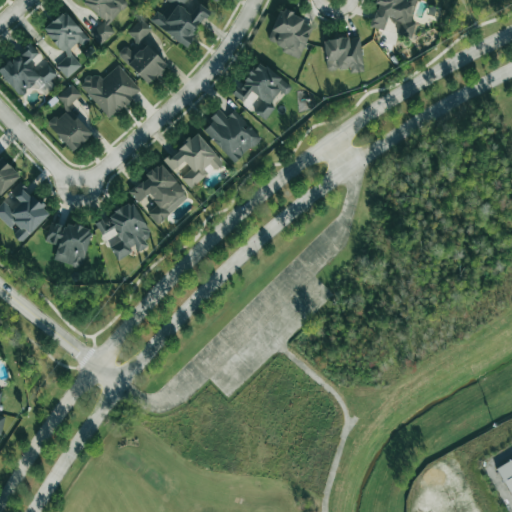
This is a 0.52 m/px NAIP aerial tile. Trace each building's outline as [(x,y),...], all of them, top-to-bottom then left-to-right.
[(107,25),(127,4),(122,0),(79,0),(103,21),(90,35),(100,45),(113,31),(107,25)] [(186,46),(208,11),(197,3),(190,14),(181,8),(185,0),(165,0),(161,6),(160,5),(148,23),(186,46)] [(370,27),(383,31),(386,18),(400,22),(397,35),(411,39),(415,24),(410,23),(415,0),(375,0),(375,4),(376,5),(370,27)] [(266,44),(300,57),(312,23),(279,10),(266,44)] [(81,66),(68,50),(77,42),(81,46),(88,40),(64,11),(43,29),(65,57),(54,65),(65,79),(81,66)] [(137,43),(151,30),(141,19),(126,32),(137,43)] [(359,37),(323,41),(326,71),(348,69),(349,73),(363,72),(359,37)] [(0,68),(0,74),(19,98),(34,85),(44,96),(55,87),(50,81),(56,75),(47,64),(38,71),(29,61),(38,54),(29,43),(0,68)] [(166,67),(146,44),(134,55),(125,46),(117,53),(146,85),(166,67)] [(291,87),(257,62),(232,95),(242,103),(250,92),(262,101),(253,112),(265,121),(274,108),(270,104),(279,92),(285,96),(291,87)] [(101,80),(94,72),(78,86),(108,119),(140,91),(117,65),(101,80)] [(80,95),(70,84),(56,98),(66,108),(80,95)] [(232,164),(260,139),(234,110),(225,118),(218,109),(208,118),(212,123),(203,130),(232,164)] [(72,152),(91,134),(75,117),(72,120),(63,110),(47,126),(72,152)] [(189,188),(212,168),(214,171),(223,164),(196,133),(163,161),(172,171),(183,161),(189,169),(180,177),(189,188)] [(0,194),(18,178),(0,157),(0,194)] [(188,196),(158,164),(128,193),(137,203),(147,195),(156,205),(146,213),(157,225),(188,196)] [(50,213),(20,183),(10,193),(20,203),(12,210),(3,201),(0,204),(0,219),(12,232),(10,233),(20,243),(50,213)] [(116,260),(136,248),(138,252),(147,246),(143,238),(150,234),(131,202),(94,224),(101,235),(113,229),(120,241),(109,247),(116,260)] [(44,242),(57,245),(53,260),(81,268),(91,231),(50,221),(44,242)] [(511,458),(494,469),(509,495),(511,493),(511,458)]
